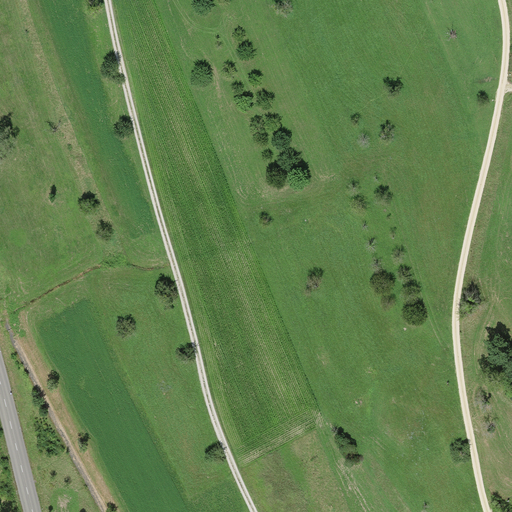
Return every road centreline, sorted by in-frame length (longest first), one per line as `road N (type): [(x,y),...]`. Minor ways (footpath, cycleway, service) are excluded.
road 1 (track): [(107,0),(205,401),(251,511)]
road 2 (track): [(499,0),(500,86),(454,301),(454,349),(485,511)]
